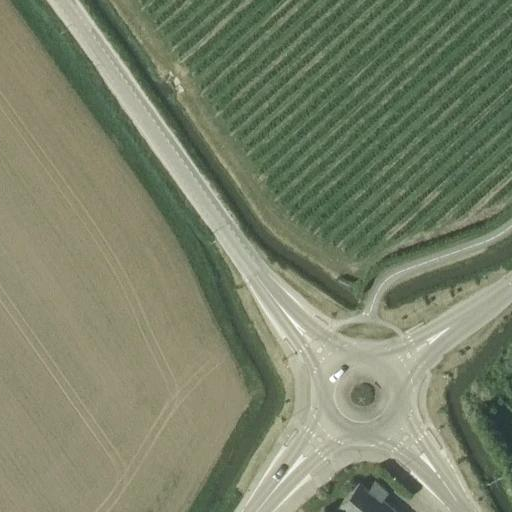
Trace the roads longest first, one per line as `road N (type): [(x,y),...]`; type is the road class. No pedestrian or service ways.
road 1 (tertiary): [(332,365),(253,273),(61,0)]
road 2 (tertiary): [(393,371),(511,284)]
